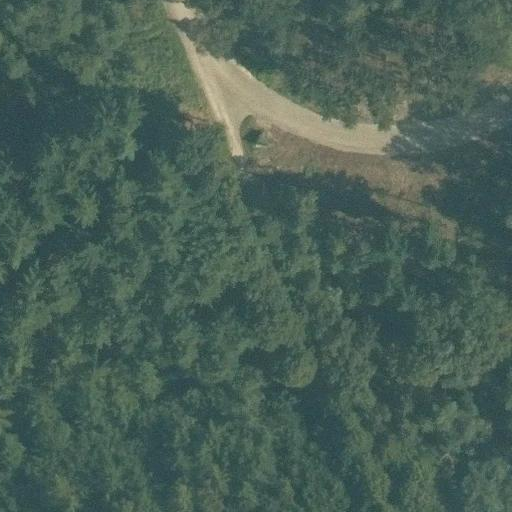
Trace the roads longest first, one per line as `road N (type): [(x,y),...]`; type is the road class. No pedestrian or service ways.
road 1 (track): [(180,0),(394,511)]
road 2 (track): [(209,68),(283,110),(390,121),(511,93)]
